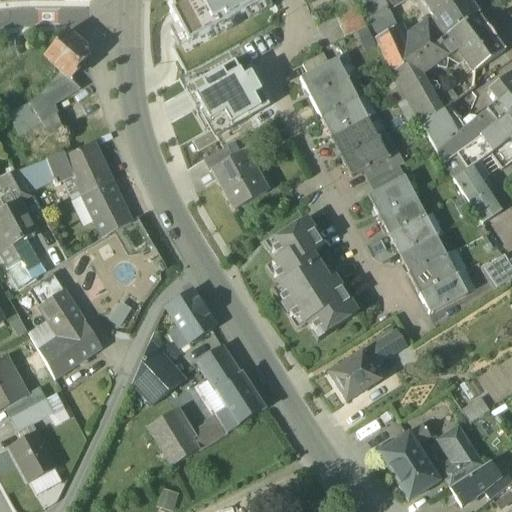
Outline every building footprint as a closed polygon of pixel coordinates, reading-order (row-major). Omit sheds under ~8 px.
[(265,0),(166,0),(171,10),(169,11),(179,30),(186,44),(266,2),(265,0)] [(359,9),(353,0),(333,0),(342,18),(359,9)] [(355,0),(360,9),(376,0),(355,0)] [(388,10),(405,0),(391,0),(383,4),(381,0),(376,0),(360,9),(377,44),(398,32),(388,10)] [(431,12),(421,0),(411,0),(422,18),(431,12)] [(477,15),(467,0),(421,0),(431,12),(447,36),(477,15)] [(172,49),(186,75),(193,71),(259,33),(252,19),(270,9),(266,2),(186,44),(179,30),(177,31),(172,49)] [(342,18),(351,36),(367,27),(363,20),(363,18),(359,9),(342,18)] [(426,22),(441,40),(447,36),(431,12),(422,18),(425,23),(426,22)] [(477,15),(447,36),(457,50),(474,74),(504,52),(477,15)] [(377,44),(392,75),(416,58),(440,41),(441,40),(426,22),(425,23),(402,40),(398,32),(377,44)] [(60,72),(68,79),(69,79),(79,66),(78,65),(86,56),(86,50),(65,31),(43,57),(60,72)] [(450,55),(457,50),(447,36),(441,40),(440,41),(450,55)] [(440,41),(416,58),(426,72),(450,55),(440,41)] [(301,66),(307,77),(328,66),(322,55),(301,66)] [(392,75),(419,126),(442,112),(420,76),(426,72),(416,58),(392,75)] [(299,81),(309,101),(346,82),(336,62),(328,66),(307,77),(299,81)] [(199,82),(191,87),(196,96),(193,97),(208,123),(212,130),(216,138),(268,108),(259,92),(259,93),(249,75),(242,79),(241,77),(233,63),(199,82)] [(193,71),(182,78),(193,97),(196,96),(191,87),(199,82),(193,71)] [(41,94),(28,105),(41,125),(57,114),(55,111),(62,101),(80,89),(69,79),(68,79),(60,72),(41,94)] [(498,106),(507,118),(511,114),(511,75),(488,93),(498,106)] [(309,101),(319,121),(356,102),(346,82),(309,101)] [(365,97),(356,102),(367,121),(375,117),(365,97)] [(319,121),(330,140),(367,121),(356,102),(319,121)] [(406,126),(414,121),(404,102),(396,106),(406,126)] [(19,137),(41,125),(28,105),(7,114),(19,137)] [(445,143),(454,158),(479,139),(507,118),(498,106),(479,120),(466,130),(459,135),(455,136),(445,143)] [(449,107),(442,112),(449,123),(455,136),(459,135),(466,130),(461,123),(449,107)] [(455,136),(449,123),(442,112),(419,126),(441,167),(454,158),(445,143),(455,136)] [(41,125),(46,137),(63,130),(57,114),(41,125)] [(511,162),(511,114),(507,118),(479,139),(488,153),(486,155),(499,172),(511,162)] [(467,118),(461,123),(466,130),(479,120),(467,118)] [(330,140),(340,160),(377,141),(388,135),(381,121),(369,127),(367,121),(330,140)] [(212,130),(192,141),(198,152),(217,141),(216,138),(212,130)] [(488,153),(479,139),(454,158),(463,170),(479,159),(486,155),(488,153)] [(379,146),(377,141),(340,160),(350,180),(362,174),(382,163),(387,161),(396,156),(389,141),(379,146)] [(93,144),(65,158),(63,159),(69,171),(79,192),(81,196),(111,182),(93,144)] [(205,160),(212,173),(234,161),(227,148),(205,160)] [(56,185),(64,181),(66,180),(69,171),(63,159),(65,158),(63,154),(45,161),(56,185)] [(217,182),(234,212),(266,194),(244,155),(234,161),(212,173),(210,175),(214,183),(217,182)] [(493,177),(499,172),(486,155),(479,159),(493,177)] [(382,163),(388,174),(402,167),(396,156),(387,161),(382,163)] [(454,158),(441,167),(452,182),(465,173),(463,170),(454,158)] [(38,164),(15,174),(28,196),(56,185),(45,161),(38,164)] [(394,185),(388,174),(382,163),(362,174),(368,185),(373,196),(394,185)] [(452,182),(481,226),(500,213),(471,169),(465,173),(452,182)] [(79,192),(69,171),(66,180),(64,181),(71,196),(79,192)] [(28,197),(15,174),(0,179),(0,187),(2,191),(7,189),(9,194),(14,203),(16,202),(17,203),(28,197)] [(368,199),(378,218),(414,199),(404,180),(394,185),(373,196),(368,199)] [(124,209),(111,182),(81,196),(81,197),(94,222),(94,224),(116,213),(124,209)] [(0,210),(14,203),(9,194),(0,198),(0,210)] [(83,228),(94,222),(81,197),(70,203),(83,228)] [(378,218),(388,238),(424,219),(414,199),(378,218)] [(0,253),(22,241),(35,234),(17,203),(16,202),(14,203),(0,210),(0,253)] [(131,223),(124,209),(116,213),(123,228),(131,223)] [(94,224),(102,240),(123,228),(116,213),(94,224)] [(388,238),(398,257),(434,238),(424,219),(388,238)] [(319,331),(323,337),(355,316),(331,279),(328,282),(312,256),(322,250),(304,222),(272,242),(275,248),(270,251),(277,261),(272,264),(277,272),(272,276),(279,286),(277,287),(283,296),(278,299),(293,322),(298,319),(303,327),(308,324),(314,335),(319,331)] [(398,257),(408,276),(445,258),(434,238),(398,257)] [(32,258),(22,241),(0,253),(0,257),(8,271),(32,258)] [(455,252),(445,258),(455,277),(464,273),(465,272),(455,252)] [(18,290),(42,276),(32,258),(8,271),(18,290)] [(408,276),(419,296),(455,277),(445,258),(408,276)] [(483,272),(495,291),(511,280),(511,270),(507,264),(504,259),(483,272)] [(474,294),(464,273),(455,277),(466,298),(474,294)] [(42,276),(18,290),(22,297),(28,293),(45,282),(42,276)] [(466,298),(455,277),(419,296),(430,317),(466,298)] [(28,293),(38,309),(63,293),(52,278),(45,282),(28,293)] [(177,327),(189,346),(215,328),(191,292),(165,309),(177,327)] [(38,309),(47,322),(58,339),(82,323),(63,293),(38,309)] [(131,311),(119,304),(107,323),(119,330),(131,311)] [(20,320),(9,326),(16,340),(27,334),(20,320)] [(37,352),(58,339),(47,322),(28,335),(37,352)] [(100,351),(82,323),(58,339),(37,352),(54,381),(100,351)] [(177,353),(189,346),(177,327),(165,334),(177,353)] [(393,334),(373,347),(383,362),(403,350),(393,334)] [(157,354),(167,366),(176,359),(166,347),(157,354)] [(207,382),(214,393),(240,376),(222,347),(196,364),(207,382)] [(371,370),(383,362),(373,347),(361,355),(371,370)] [(131,386),(152,408),(181,383),(167,366),(157,354),(154,350),(148,348),(131,386)] [(379,383),(371,370),(361,355),(327,377),(345,405),(379,383)] [(0,364),(0,413),(3,411),(25,399),(24,398),(4,362),(0,364)] [(240,376),(214,393),(237,428),(263,411),(240,376)] [(197,389),(204,399),(214,393),(207,382),(197,389)] [(39,390),(28,396),(34,408),(44,402),(45,402),(39,390)] [(237,428),(214,393),(204,399),(217,421),(226,435),(237,428)] [(3,411),(9,421),(34,408),(28,396),(24,398),(25,399),(3,411)] [(45,402),(44,402),(52,417),(64,411),(56,396),(45,402)] [(481,400),(462,410),(469,422),(488,411),(481,400)] [(44,402),(34,408),(9,421),(17,436),(48,419),(52,417),(44,402)] [(52,417),(48,419),(54,429),(69,421),(64,411),(52,417)] [(172,469),(198,452),(190,438),(173,412),(147,429),(172,469)] [(217,421),(205,429),(213,443),(226,435),(217,421)] [(422,428),(407,437),(414,448),(429,439),(422,428)] [(198,452),(213,443),(205,429),(190,438),(198,452)] [(442,480),(448,490),(482,469),(457,430),(437,442),(453,466),(443,472),(442,480)] [(8,449),(28,486),(56,472),(36,434),(8,449)] [(437,484),(414,448),(407,437),(378,456),(407,503),(437,484)] [(448,490),(461,510),(482,493),(499,480),(498,478),(489,464),(482,469),(448,490)] [(34,498),(62,484),(56,472),(28,486),(34,498)] [(482,493),(489,503),(511,485),(503,474),(498,478),(499,480),(482,493)] [(173,511),(178,496),(161,491),(156,510),(162,511),(173,511)]
